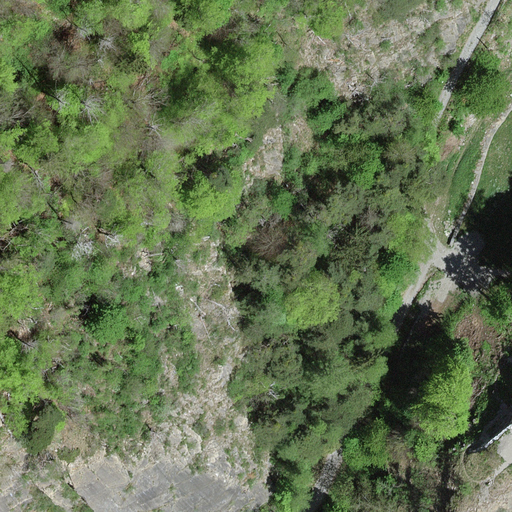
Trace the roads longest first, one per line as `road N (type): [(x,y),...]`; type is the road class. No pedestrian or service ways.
road 1 (track): [(309,511),(403,317),(426,258),(427,226)]
road 2 (track): [(497,0),(451,86),(423,172),(427,226)]
